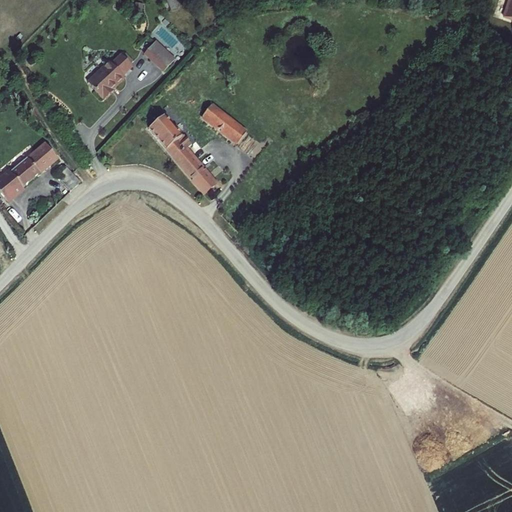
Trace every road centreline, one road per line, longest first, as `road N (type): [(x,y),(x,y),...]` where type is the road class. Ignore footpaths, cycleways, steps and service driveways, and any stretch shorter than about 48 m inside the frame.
road 1 (unclassified): [(511,192),(421,323),(385,342),(348,342),(306,327),(173,193),(138,179),(96,189),(0,283)]
road 2 (track): [(385,342),(511,420)]
